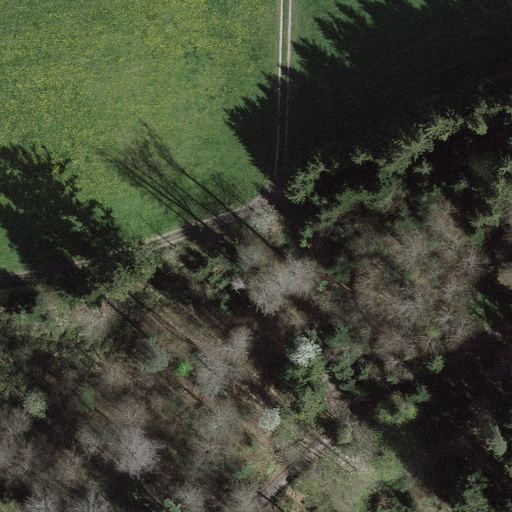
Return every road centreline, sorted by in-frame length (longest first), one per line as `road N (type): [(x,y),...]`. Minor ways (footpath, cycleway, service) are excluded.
road 1 (track): [(0,282),(141,248),(269,192),(279,179),(285,0)]
road 2 (track): [(354,410),(291,243),(279,179)]
